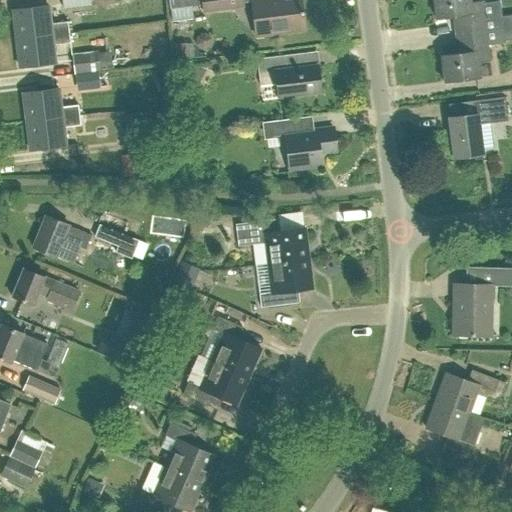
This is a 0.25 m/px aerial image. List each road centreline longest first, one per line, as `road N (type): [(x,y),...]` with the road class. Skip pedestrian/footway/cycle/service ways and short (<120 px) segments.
road 1 (residential): [(232,511),(314,330),(331,320),(396,314)]
road 2 (residential): [(396,232),(366,0)]
road 3 (residential): [(320,511),(359,443),(396,314)]
